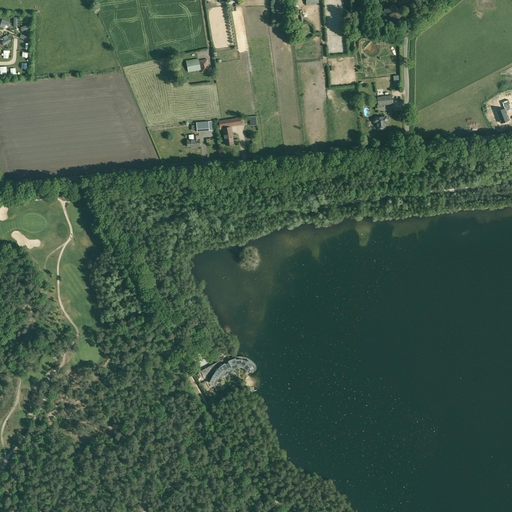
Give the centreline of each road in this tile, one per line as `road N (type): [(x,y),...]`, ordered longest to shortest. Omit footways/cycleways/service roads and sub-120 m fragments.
road 1 (unclassified): [(405,146),(0,185)]
road 2 (unclassified): [(405,146),(406,36),(444,0)]
